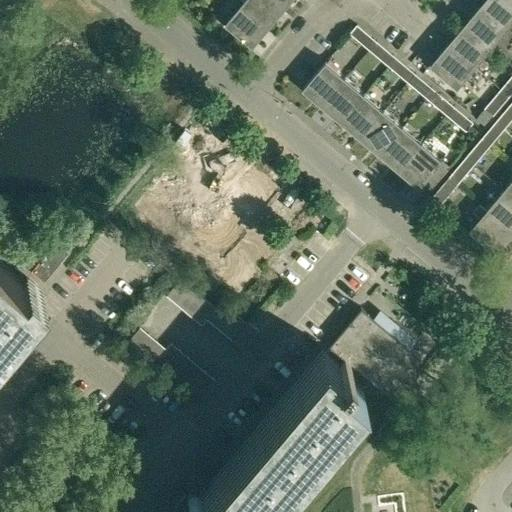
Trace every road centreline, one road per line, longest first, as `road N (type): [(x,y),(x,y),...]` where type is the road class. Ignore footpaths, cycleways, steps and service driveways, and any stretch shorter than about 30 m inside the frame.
road 1 (residential): [(380,206),(180,442)]
road 2 (residential): [(180,442),(54,335),(0,399)]
road 3 (unclassified): [(380,206),(249,96)]
road 4 (unclassified): [(249,96),(134,0)]
road 5 (unclassified): [(493,302),(380,206)]
road 6 (residential): [(249,96),(309,26),(353,0)]
